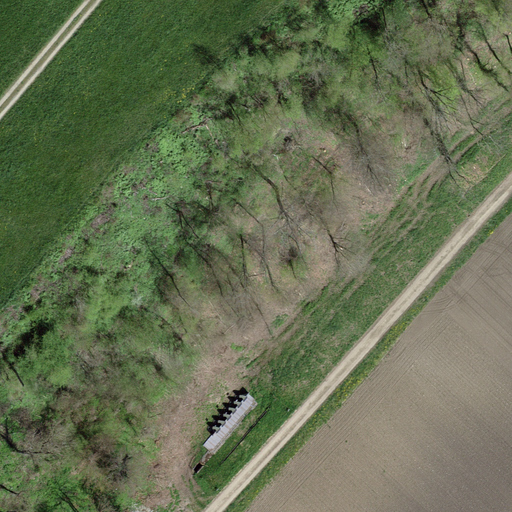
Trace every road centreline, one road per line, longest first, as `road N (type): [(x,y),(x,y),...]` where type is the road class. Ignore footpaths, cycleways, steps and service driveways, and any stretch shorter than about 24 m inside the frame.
road 1 (track): [(214,511),(511,184)]
road 2 (track): [(0,110),(94,0)]
